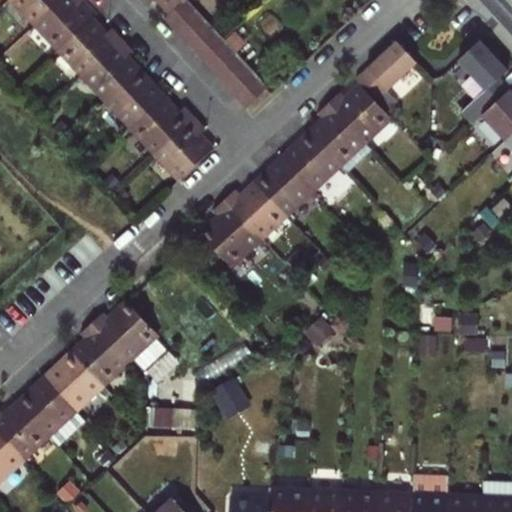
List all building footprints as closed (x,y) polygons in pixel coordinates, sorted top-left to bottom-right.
[(10,0),(33,25),(58,0),(10,0)] [(58,0),(33,25),(56,50),(88,21),(74,6),(79,0),(58,0)] [(157,0),(169,12),(182,0),(144,0),(150,5),(155,0),(157,0)] [(162,18),(173,30),(195,10),(185,0),(182,0),(169,12),(162,18)] [(173,30),(182,40),(204,19),(195,10),(173,30)] [(182,40),(193,52),(215,32),(204,19),(182,40)] [(56,50),(80,76),(119,40),(109,30),(102,36),(88,21),(56,50)] [(193,52),(203,63),(225,43),(223,41),(215,32),(193,52)] [(80,76),(103,102),(135,72),(123,59),(130,52),(119,40),(80,76)] [(203,63),(214,75),(235,55),(225,43),(203,63)] [(362,87),(376,104),(416,68),(395,45),(356,81),(362,87)] [(511,95),(503,85),(510,79),(483,48),(461,68),(486,97),(480,102),(465,116),(477,129),(483,123),(491,116),(511,96),(511,95)] [(214,75),(224,86),(246,66),(235,55),(214,75)] [(224,86),(233,96),(255,75),(246,66),(224,86)] [(103,102),(129,130),(161,100),(135,72),(103,102)] [(233,96),(244,107),(264,88),(266,86),(255,75),(233,96)] [(365,142),(390,119),(376,104),(362,87),(347,100),(341,94),(330,104),(365,142)] [(483,123),(505,148),(511,141),(511,96),(491,116),(483,123)] [(129,130),(153,156),(192,119),(182,109),(174,115),(161,100),(129,130)] [(372,150),(365,142),(330,104),(319,115),(324,121),(310,134),(339,165),(346,173),(372,150)] [(153,156),(178,183),(209,154),(195,138),(203,131),(192,119),(153,156)] [(313,189),(339,165),(310,134),(284,158),(313,189)] [(285,215),(313,189),(284,158),(255,184),(285,215)] [(259,238),(285,215),(255,184),(241,197),(235,190),(224,201),(259,238)] [(200,234),(230,266),(259,238),(224,201),(212,211),(218,217),(200,234)] [(89,328),(124,366),(155,337),(125,306),(106,324),(100,318),(89,328)] [(480,329),(478,311),(463,313),(465,331),(480,329)] [(99,389),(124,366),(89,328),(77,339),(83,345),(69,358),(99,389)] [(72,415),(99,389),(69,358),(42,383),(72,415)] [(240,375),(216,387),(231,416),(255,404),(240,375)] [(46,438),(72,415),(42,383),(17,407),(46,438)] [(0,439),(21,462),(46,438),(17,407),(3,420),(0,417),(0,439)] [(46,438),(57,450),(82,426),(72,415),(46,438)] [(0,481),(21,462),(0,439),(0,481)] [(305,511),(306,493),(271,491),(271,501),(270,511),(305,511)] [(339,511),(341,494),(306,493),(305,511),(339,511)] [(375,511),(376,496),(341,494),(339,511),(375,511)] [(408,511),(409,497),(376,496),(375,511),(408,511)] [(444,511),(445,499),(409,497),(408,511),(444,511)] [(184,511),(173,499),(157,511),(184,511)] [(270,511),(271,501),(227,499),(226,511),(270,511)] [(477,511),(478,500),(445,499),(444,511),(477,511)] [(511,511),(511,501),(478,500),(477,511),(511,511)]
